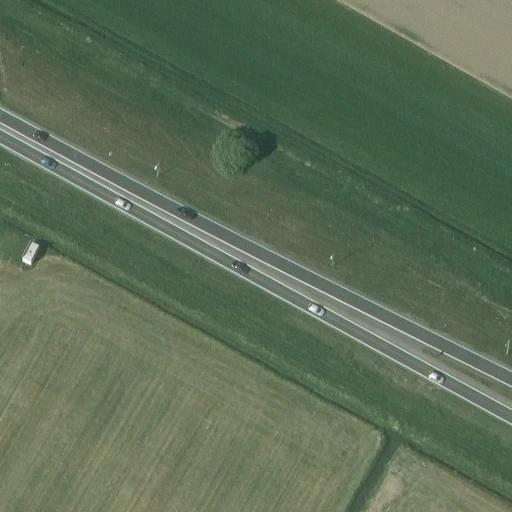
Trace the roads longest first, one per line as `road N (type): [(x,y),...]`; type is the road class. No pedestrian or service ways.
road 1 (trunk): [(94,177),(511,414)]
road 2 (trunk): [(511,377),(94,177)]
